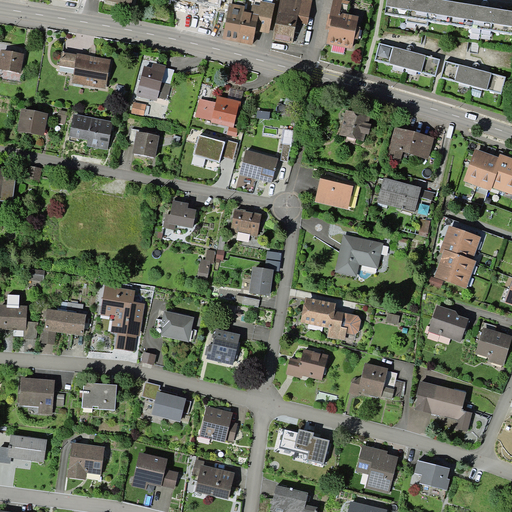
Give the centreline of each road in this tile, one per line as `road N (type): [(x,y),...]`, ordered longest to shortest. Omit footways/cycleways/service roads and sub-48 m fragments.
road 1 (primary): [(511,135),(235,55),(0,9)]
road 2 (residential): [(261,402),(287,207),(0,150)]
road 3 (residential): [(0,360),(124,369),(261,402)]
road 4 (residential): [(261,402),(475,463)]
road 5 (residential): [(126,511),(0,494)]
